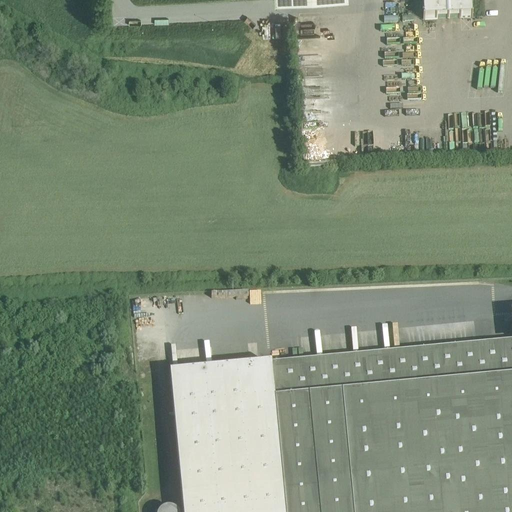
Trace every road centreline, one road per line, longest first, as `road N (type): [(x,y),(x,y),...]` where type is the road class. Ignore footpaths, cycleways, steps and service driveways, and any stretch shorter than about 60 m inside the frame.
road 1 (unknown): [(362,10),(179,12),(142,10),(131,0)]
road 2 (unknown): [(362,10),(358,91),(367,107),(441,106)]
road 3 (unknown): [(510,30),(442,37),(441,106)]
